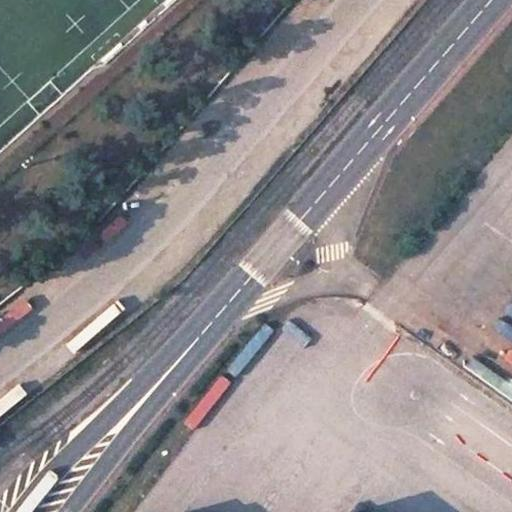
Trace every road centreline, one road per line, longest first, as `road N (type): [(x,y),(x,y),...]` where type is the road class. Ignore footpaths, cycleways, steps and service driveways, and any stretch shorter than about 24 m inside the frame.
road 1 (unclassified): [(354,0),(121,267),(0,366)]
road 2 (unknown): [(511,422),(454,382),(431,386),(421,408),(436,463),(462,511)]
